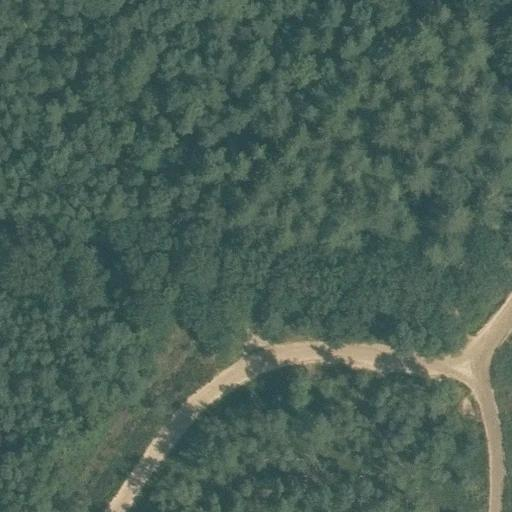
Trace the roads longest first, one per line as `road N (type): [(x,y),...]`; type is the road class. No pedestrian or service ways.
road 1 (track): [(227,249),(177,219),(3,0)]
road 2 (track): [(227,249),(430,280),(467,264),(511,210)]
road 3 (track): [(278,354),(190,404),(113,511)]
road 4 (track): [(0,260),(211,289)]
road 5 (track): [(467,363),(326,348),(278,354)]
road 6 (track): [(467,363),(495,434),(496,511)]
